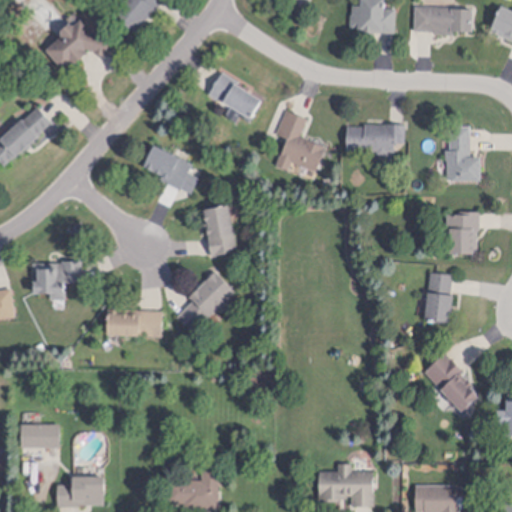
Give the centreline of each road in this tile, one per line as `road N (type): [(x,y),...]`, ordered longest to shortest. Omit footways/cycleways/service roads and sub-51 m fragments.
road 1 (residential): [(0,237),(85,165),(200,36),(221,0)]
road 2 (residential): [(215,14),(318,73),(489,87),(511,100)]
